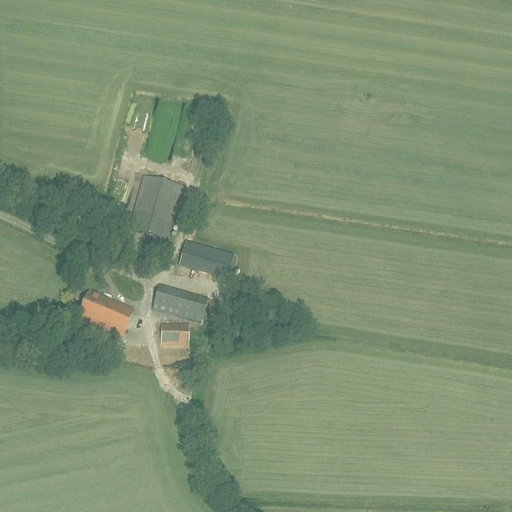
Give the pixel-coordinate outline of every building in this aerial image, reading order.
[(163,263),(184,190),(144,178),(129,230),(149,236),(143,257),(163,263)] [(235,258),(186,243),(179,267),(229,281),(235,258)] [(200,326),(208,301),(159,287),(152,312),(200,326)] [(122,340),(134,312),(89,293),(84,305),(82,306),(80,310),(81,312),(77,321),(122,340)] [(188,347),(188,326),(161,325),(161,346),(188,347)]
